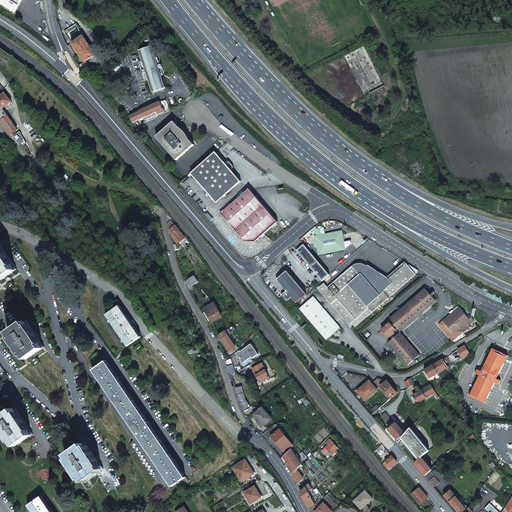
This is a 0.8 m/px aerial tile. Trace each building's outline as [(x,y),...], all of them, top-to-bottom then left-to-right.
[(0,0),(0,3),(15,13),(23,0),(0,0)] [(83,34),(71,42),(77,50),(76,51),(78,54),(79,53),(84,61),(95,53),(83,34)] [(158,68),(157,65),(151,45),(139,49),(145,68),(146,72),(152,91),(164,87),(158,68)] [(3,109),(12,102),(5,93),(0,96),(0,116),(2,119),(0,120),(0,121),(10,134),(17,128),(3,109)] [(162,108),(159,101),(150,104),(128,116),(132,123),(158,110),(160,113),(165,111),(163,108),(162,108)] [(173,121),(155,136),(175,160),(193,144),(173,121)] [(213,151),(189,172),(214,201),(239,180),(229,169),(232,166),(226,160),(223,162),(213,151)] [(247,188),(218,213),(243,240),(254,241),(276,221),(247,188)] [(169,230),(170,235),(173,239),(181,233),(175,226),(173,228),(170,225),(168,226),(169,230)] [(314,236),(315,244),(317,244),(318,247),(316,247),(318,255),(345,250),(341,231),(314,236)] [(293,245),(304,258),(311,267),(323,280),(330,274),(300,239),(293,245)] [(18,267),(0,240),(0,279),(1,280),(18,267)] [(315,289),(350,329),(413,275),(412,275),(415,271),(406,265),(405,266),(403,264),(385,279),(377,280),(366,267),(364,269),(364,268),(363,268),(362,267),(360,266),(359,266),(357,266),(356,266),(355,266),(354,267),(353,267),(352,268),(350,266),(326,288),(322,283),(315,289)] [(293,296),(298,302),(308,293),(288,270),(278,279),(288,291),(288,292),(285,295),(289,299),(293,296)] [(196,273),(189,277),(193,283),(200,279),(196,273)] [(388,318),(388,319),(423,288),(422,287),(388,318)] [(388,319),(398,329),(432,298),(423,288),(388,319)] [(324,340),(338,328),(311,296),(297,309),(324,340)] [(432,298),(398,329),(399,330),(433,299),(432,298)] [(206,305),(213,319),(223,314),(216,300),(206,305)] [(128,345),(142,335),(120,304),(106,314),(128,345)] [(458,306),(453,310),(453,311),(450,314),(449,313),(438,323),(452,339),(462,330),(463,331),(469,325),(468,324),(473,319),(468,313),(466,315),(458,306)] [(45,345),(27,318),(9,331),(12,335),(10,336),(23,355),(25,354),(28,358),(45,345)] [(77,333),(83,328),(79,323),(73,328),(77,333)] [(395,330),(388,323),(380,330),(387,337),(395,330)] [(232,339),(226,328),(220,332),(222,336),(223,336),(224,336),(224,335),(228,342),(232,339)] [(398,333),(418,356),(419,355),(399,332),(398,333)] [(408,365),(418,356),(398,333),(388,342),(408,365)] [(407,365),(408,365),(388,342),(387,343),(407,365)] [(469,354),(464,346),(457,350),(462,359),(469,354)] [(495,383),(499,384),(501,380),(497,379),(508,355),(493,349),(482,371),(478,369),(476,373),(480,375),(470,396),(485,403),(495,383)] [(447,361),(444,357),(433,364),(438,373),(447,368),(444,363),(447,361)] [(192,480),(107,360),(93,371),(174,485),(179,482),(182,486),(192,480)] [(252,369),(256,375),(262,372),(260,369),(264,367),(261,363),(252,369)] [(438,373),(433,364),(424,370),(429,378),(438,373)] [(262,372),(256,375),(260,383),(268,378),(267,376),(268,375),(264,367),(260,369),(262,372)] [(381,387),(391,398),(391,399),(400,391),(400,389),(397,386),(394,388),(387,380),(379,378),(376,381),(381,387)] [(411,378),(404,382),(408,388),(414,384),(411,378)] [(365,401),(377,390),(369,380),(357,391),(365,401)] [(437,399),(439,397),(431,384),(413,395),(418,402),(433,393),(437,399)] [(246,386),(240,387),(243,403),(245,408),(251,405),(249,400),(246,386)] [(451,403),(443,392),(440,395),(447,405),(451,403)] [(35,433),(16,406),(0,418),(0,422),(1,423),(0,423),(0,425),(12,443),(13,442),(17,446),(35,433)] [(272,418),(263,406),(254,413),(263,425),(272,418)] [(382,412),(379,408),(375,411),(371,415),(370,415),(374,419),(382,412)] [(385,428),(393,422),(385,412),(377,418),(385,428)] [(397,440),(404,433),(396,423),(388,429),(397,440)] [(289,441),(289,440),(279,428),(271,435),(281,447),(282,446),(285,450),(292,444),(289,441)] [(421,457),(428,451),(410,429),(401,438),(418,460),(421,457)] [(334,449),(338,446),(331,438),(327,442),(329,444),(322,450),(325,453),(332,447),(334,449)] [(102,469),(83,442),(66,454),(69,458),(67,460),(80,478),(81,477),(85,482),(102,469)] [(301,464),(290,449),(282,456),(288,464),(287,465),(293,473),(297,468),(301,464)] [(391,456),(382,464),(387,470),(396,462),(391,456)] [(424,475),(431,469),(426,463),(427,462),(424,458),(423,459),(421,457),(418,460),(414,463),(424,475)] [(255,473),(246,459),(233,467),(241,481),(255,473)] [(304,477),(297,468),(293,473),(296,477),(299,482),(304,477)] [(433,487),(439,482),(434,476),(428,481),(433,487)] [(312,488),(309,482),(305,487),(300,491),(309,508),(314,505),(312,500),(313,500),(308,490),(312,488)] [(251,503),(262,497),(255,485),(244,492),(251,503)] [(428,498),(420,489),(412,495),(421,505),(428,498)] [(366,503),(367,505),(373,499),(365,490),(354,501),(360,508),(366,503)] [(458,511),(461,511),(466,508),(450,490),(444,495),(458,511)] [(56,511),(44,494),(31,504),(36,511),(56,511)] [(332,511),(333,511),(324,501),(315,511),(332,511)]
